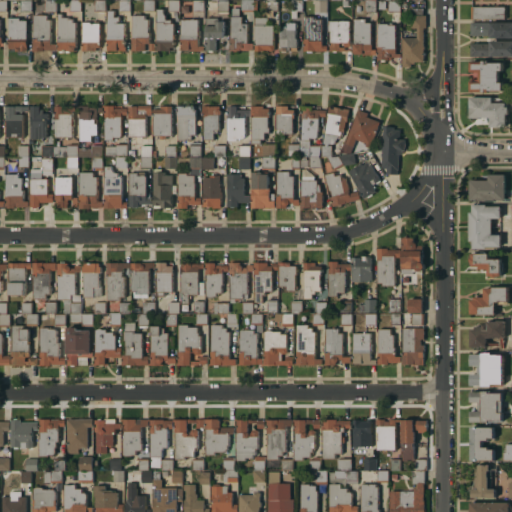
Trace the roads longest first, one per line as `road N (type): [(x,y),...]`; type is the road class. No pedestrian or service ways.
road 1 (residential): [(511,150),(445,150),(405,98),(333,79),(0,78)]
road 2 (residential): [(442,0),(443,511)]
road 3 (residential): [(445,150),(404,205),(354,231),(0,235)]
road 4 (residential): [(442,393),(0,393)]
